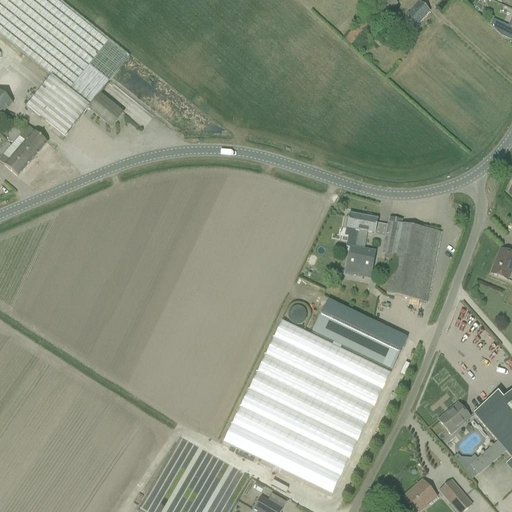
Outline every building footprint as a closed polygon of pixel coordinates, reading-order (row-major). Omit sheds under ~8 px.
[(99,95),(109,82),(129,57),(57,0),(0,0),(0,36),(51,77),(26,108),(64,138),(88,109),(111,128),(123,114),(99,95)] [(387,16),(397,5),(391,0),(385,0),(378,8),(387,16)] [(395,30),(397,33),(405,39),(429,13),(419,3),(402,22),(398,18),(391,26),(395,30)] [(366,26),(360,20),(344,39),(350,45),(366,26)] [(490,23),(489,25),(501,37),(502,38),(507,27),(492,20),(490,23)] [(377,33),(371,40),(379,47),(385,40),(377,33)] [(12,72),(0,85),(0,117),(12,104),(7,99),(22,81),(12,72)] [(27,127),(12,145),(32,162),(47,144),(40,137),(27,127)] [(90,152),(92,157),(118,150),(116,144),(90,152)] [(12,145),(0,159),(0,163),(17,178),(32,162),(12,145)] [(349,216),(346,229),(357,232),(354,249),(350,248),(346,266),(360,269),(372,271),(375,254),(363,252),(367,233),(374,235),(377,221),(359,217),(349,216)] [(388,223),(382,255),(394,257),(386,296),(422,303),(436,232),(424,230),(400,225),(400,223),(401,224),(401,221),(389,219),(388,223)] [(511,255),(502,252),(496,267),(494,267),(491,275),(500,279),(507,282),(511,269),(511,255)] [(346,266),(344,275),(359,278),(360,269),(346,266)] [(332,344),(331,347),(339,351),(341,348),(391,372),(406,340),(327,302),(311,334),(332,344)] [(248,392),(231,427),(339,479),(356,444),(390,375),(339,351),(331,347),(281,323),(248,392)] [(496,396),(473,416),(480,423),(496,443),(505,453),(511,460),(506,465),(511,471),(511,393),(501,402),(496,396)] [(470,419),(465,414),(458,406),(447,416),(446,414),(438,421),(450,436),(470,419)] [(457,455),(453,459),(464,471),(469,466),(477,475),(478,476),(502,456),(493,446),(477,460),(474,457),(470,459),(460,459),(457,455)] [(420,511),(436,499),(428,490),(422,482),(413,489),(414,491),(404,500),(413,511),(420,511)] [(439,492),(455,511),(464,511),(471,506),(451,482),(439,492)] [(261,498),(253,511),(255,511),(280,511),(282,510),(261,498)]
